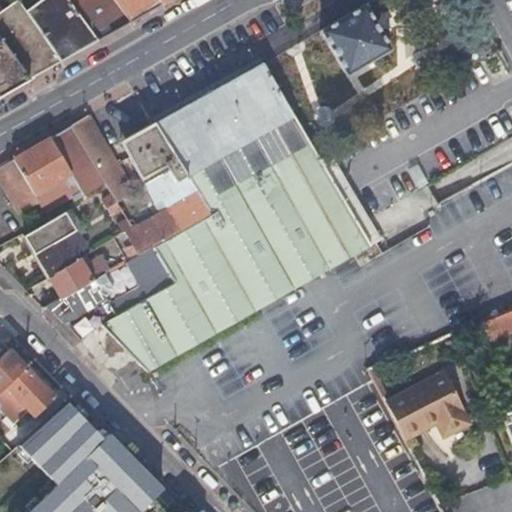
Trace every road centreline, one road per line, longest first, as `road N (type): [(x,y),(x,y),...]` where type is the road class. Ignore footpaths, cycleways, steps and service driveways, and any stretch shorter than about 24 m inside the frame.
road 1 (unknown): [(120,412),(169,400),(227,403),(323,356),(360,298),(511,209)]
road 2 (residential): [(216,511),(0,288)]
road 3 (tertiary): [(0,132),(245,0)]
road 4 (unknown): [(357,173),(511,86)]
